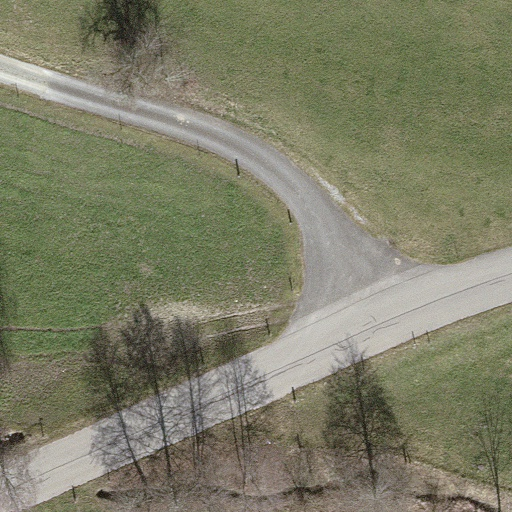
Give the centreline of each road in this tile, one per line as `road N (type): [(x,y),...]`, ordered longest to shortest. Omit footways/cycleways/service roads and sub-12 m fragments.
road 1 (unclassified): [(511,287),(390,326),(0,500)]
road 2 (track): [(390,326),(322,222),(237,155),(0,76)]
